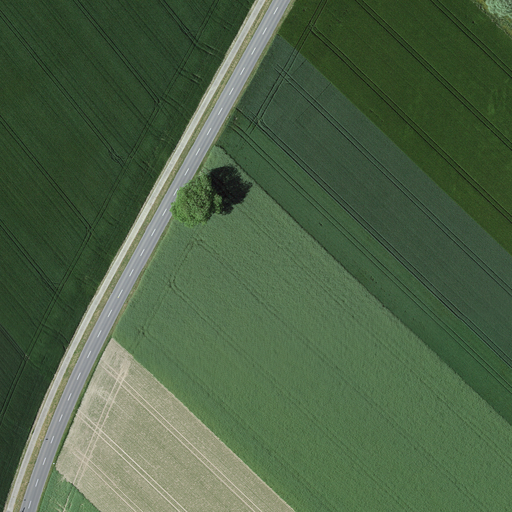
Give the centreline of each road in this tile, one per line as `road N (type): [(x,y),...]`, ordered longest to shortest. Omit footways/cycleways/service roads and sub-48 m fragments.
road 1 (track): [(264,0),(67,352),(8,511)]
road 2 (tertiary): [(27,511),(80,371),(281,0)]
